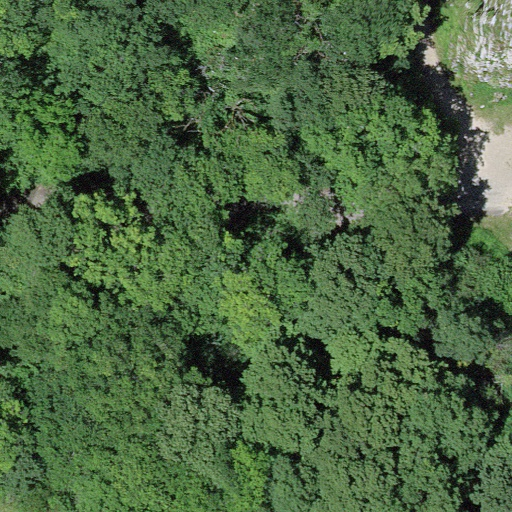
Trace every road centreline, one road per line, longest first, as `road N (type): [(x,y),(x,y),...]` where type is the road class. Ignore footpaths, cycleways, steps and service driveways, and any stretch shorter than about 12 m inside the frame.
road 1 (track): [(0,202),(161,188),(479,205)]
road 2 (track): [(479,205),(466,127),(417,53),(416,0)]
